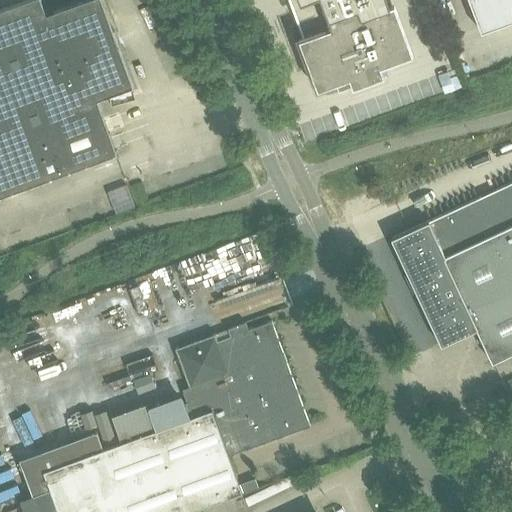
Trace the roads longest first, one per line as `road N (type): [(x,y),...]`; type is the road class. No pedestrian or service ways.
road 1 (unclassified): [(420,453),(208,0)]
road 2 (unknown): [(272,511),(420,453)]
